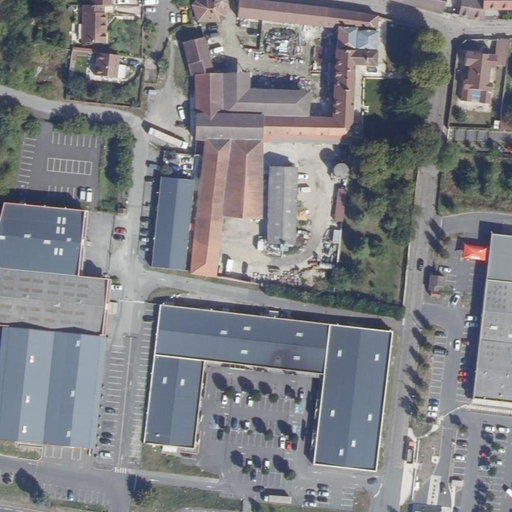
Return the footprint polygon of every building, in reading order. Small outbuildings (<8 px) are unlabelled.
[(376,67),(379,18),(359,13),(241,0),(239,17),(337,27),(335,65),(334,79),(332,117),(306,116),(306,97),(262,96),(262,115),(223,114),(224,72),(216,72),(204,36),(183,43),(191,76),(194,76),(195,139),(204,139),(205,139),(229,141),(263,142),(263,134),(290,136),(350,140),(355,65),(376,67)] [(224,0),(201,0),(196,2),(193,5),(198,20),(218,21),(222,17),(224,0)] [(396,0),(443,13),(445,0),(396,0)] [(484,9),(485,0),(454,0),(452,15),(483,21),(484,9)] [(511,0),(485,0),(484,9),(511,8),(511,0)] [(102,5),(82,4),(81,41),(104,41),(105,29),(102,29),(102,11),(102,5)] [(497,56),(487,55),(486,62),(476,61),(477,53),(466,52),(465,65),(469,66),(467,81),(464,81),(462,102),(471,102),(472,90),(482,91),(480,103),(490,105),(492,84),(488,83),(490,68),(495,69),(497,56)] [(118,55),(97,53),(96,61),(98,61),(97,75),(116,77),(118,55)] [(487,55),(477,53),(476,61),(486,62),(487,55)] [(249,73),(224,72),(223,114),(262,115),(262,96),(306,97),(307,91),(248,89),(249,73)] [(482,91),(472,90),(471,102),(480,103),(482,91)] [(290,144),(290,136),(263,134),(263,142),(290,144)] [(190,272),(190,273),(214,277),(221,215),(226,167),(229,141),(205,139),(204,139),(203,152),(203,156),(200,178),(190,272)] [(226,167),(221,215),(229,215),(258,217),(261,169),(263,142),(229,141),(226,167)] [(320,150),(309,149),(308,164),(319,165),(320,150)] [(347,179),(348,165),(332,163),(330,178),(347,179)] [(296,170),(271,168),(270,197),(267,245),(293,246),(296,170)] [(151,268),(184,272),(194,180),(161,177),(151,268)] [(335,222),(341,223),(345,191),(339,190),(335,222)] [(2,202),(0,212),(0,324),(8,326),(0,407),(0,439),(86,448),(98,335),(101,335),(103,314),(107,314),(108,301),(105,301),(89,300),(91,277),(77,276),(80,249),(83,250),(85,237),(81,237),(83,211),(2,202)] [(511,235),(491,233),(472,399),(511,403),(511,235)] [(431,275),(429,290),(438,292),(438,286),(443,287),(445,277),(431,275)] [(107,279),(91,277),(89,300),(105,301),(107,279)] [(143,443),(194,449),(195,439),(198,415),(201,385),(204,361),(234,364),(263,367),(293,371),(323,374),(319,409),(315,440),(312,464),(375,472),(378,447),(383,448),(384,439),(379,438),(391,331),(159,304),(144,437),(143,443)] [(431,511),(435,476),(422,475),(419,511),(431,511)]
